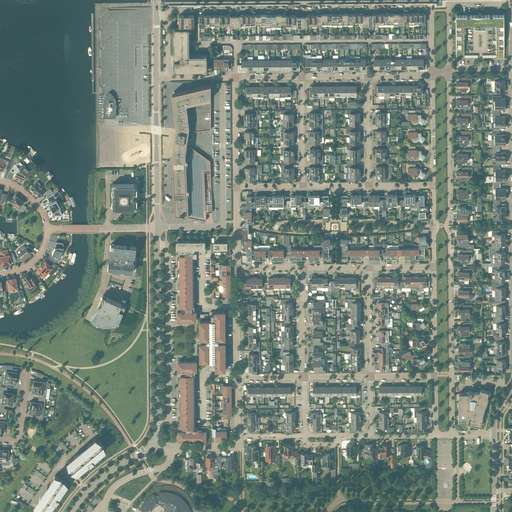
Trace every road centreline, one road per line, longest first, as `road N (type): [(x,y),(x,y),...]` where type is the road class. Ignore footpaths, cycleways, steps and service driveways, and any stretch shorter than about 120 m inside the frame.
road 1 (residential): [(165,16),(432,10)]
road 2 (residential): [(157,227),(222,227),(222,85)]
road 3 (tertiary): [(157,244),(158,418)]
road 4 (residential): [(445,224),(448,68)]
road 5 (residential): [(450,375),(445,224)]
road 6 (tertiary): [(156,206),(156,78)]
